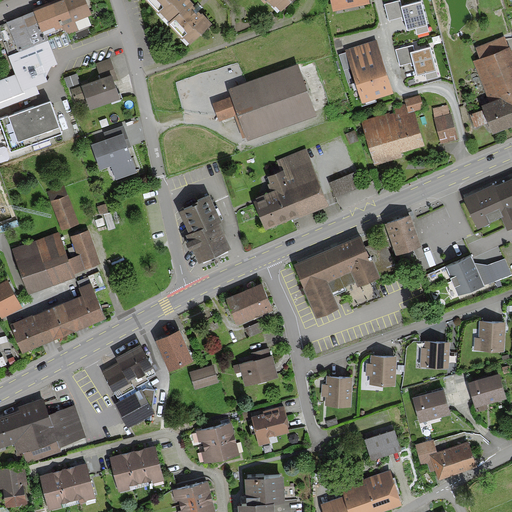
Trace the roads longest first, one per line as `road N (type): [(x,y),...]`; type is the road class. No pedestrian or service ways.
road 1 (residential): [(189,294),(114,0)]
road 2 (secondary): [(511,152),(264,258)]
road 3 (residential): [(298,365),(511,291)]
road 4 (secondary): [(189,294),(0,395)]
